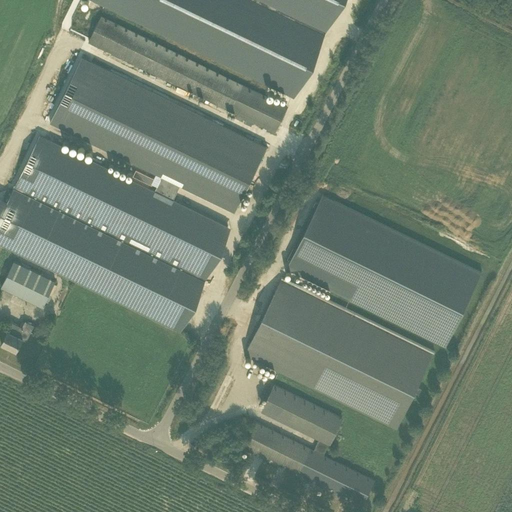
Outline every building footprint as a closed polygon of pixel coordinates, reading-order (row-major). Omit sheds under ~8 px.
[(95,0),(292,96),(338,0),(95,0)] [(89,41),(231,110),(238,114),(236,117),(242,120),(244,117),(274,131),(286,106),(243,85),(101,15),(89,41)] [(266,151),(268,147),(82,57),(51,122),(117,154),(124,157),(162,176),(180,185),(235,211),(265,151),(266,151)] [(228,226),(173,199),(180,185),(162,176),(155,190),(40,134),(3,210),(0,216),(0,242),(178,329),(228,226)] [(133,175),(152,184),(153,183),(152,183),(154,177),(136,169),(133,175)] [(482,272),(323,194),(318,202),(315,201),(302,228),(305,229),(304,232),(301,231),(287,258),(290,259),(286,268),(446,346),(482,272)] [(43,307),(46,300),(49,302),(57,285),(54,283),(56,281),(25,266),(14,260),(1,286),(43,307)] [(244,354),(397,428),(433,354),(281,280),(244,354)] [(25,321),(22,327),(11,322),(1,343),(17,351),(23,338),(26,340),(34,325),(25,321)] [(375,479),(324,455),(329,444),(330,444),(344,417),(275,384),(262,411),(320,439),(314,450),(257,422),(244,448),(362,505),(375,479)]
